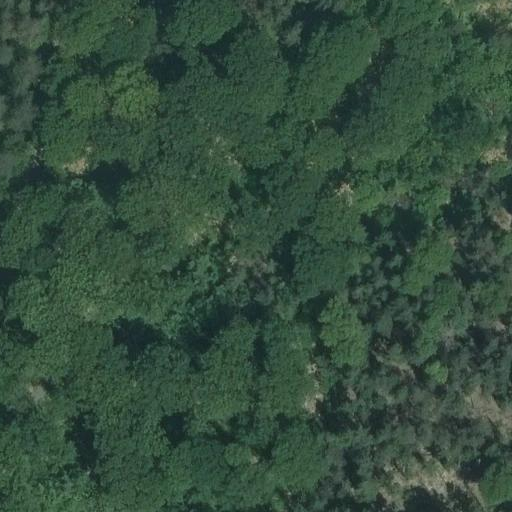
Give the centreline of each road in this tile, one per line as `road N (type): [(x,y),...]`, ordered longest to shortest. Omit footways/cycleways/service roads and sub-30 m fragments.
road 1 (track): [(290,511),(381,0)]
road 2 (track): [(0,256),(69,0)]
